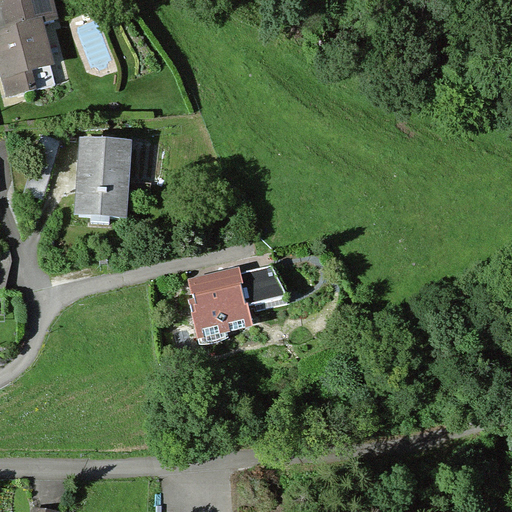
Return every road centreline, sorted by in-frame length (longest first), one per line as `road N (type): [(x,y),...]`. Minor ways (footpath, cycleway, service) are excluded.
road 1 (residential): [(0,378),(31,347),(41,307),(82,287),(263,243)]
road 2 (track): [(226,461),(367,449),(511,411)]
road 3 (residential): [(0,467),(226,461)]
